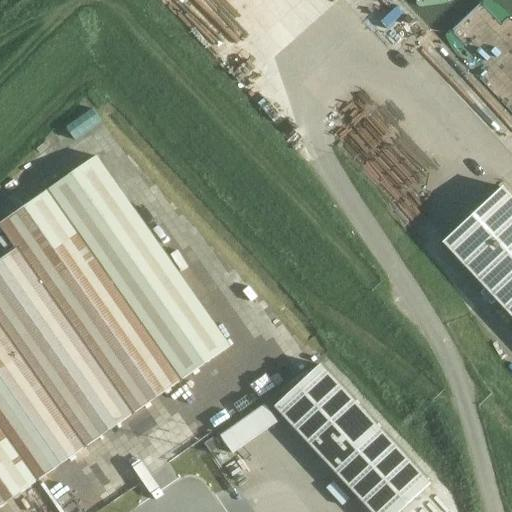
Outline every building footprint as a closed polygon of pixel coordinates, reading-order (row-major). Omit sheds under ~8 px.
[(96,157),(0,224),(0,226),(16,249),(0,260),(0,507),(230,347),(96,157)] [(511,198),(502,188),(443,243),(511,317),(511,198)] [(372,511),(400,511),(430,485),(320,365),(275,407),(372,511)] [(204,444),(211,453),(211,454),(221,447),(214,437),(204,444)] [(102,475),(83,487),(97,508),(115,496),(102,475)]
